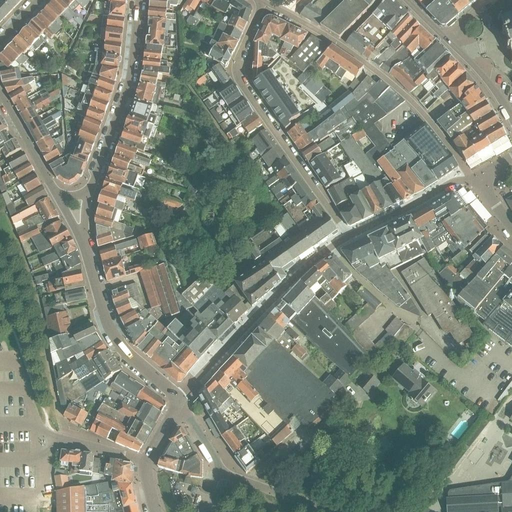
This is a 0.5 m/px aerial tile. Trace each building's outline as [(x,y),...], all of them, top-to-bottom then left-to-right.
[(18,0),(1,0),(1,1),(12,11),(20,2),(18,0)] [(54,0),(51,4),(62,16),(69,23),(73,19),(81,26),(84,22),(77,15),(74,13),(60,0),(54,0)] [(81,6),(74,0),(60,0),(74,13),(81,6)] [(91,2),(88,0),(74,0),(81,6),(84,9),(90,2),(91,2)] [(150,0),(150,9),(151,9),(167,11),(170,11),(171,6),(177,7),(177,5),(180,6),(183,1),(178,1),(170,0),(150,0)] [(188,0),(183,9),(189,12),(190,9),(195,12),(202,0),(203,1),(202,3),(209,6),(213,0),(188,0)] [(233,8),(237,0),(215,0),(211,8),(226,15),(230,6),(233,8)] [(239,0),(237,0),(233,8),(241,13),(238,20),(247,24),(253,11),(251,7),(239,0)] [(285,0),(280,5),(300,16),(315,0),(285,0)] [(315,0),(300,16),(303,17),(319,0),(343,0),(345,2),(348,0),(351,4),(354,0),(315,0)] [(378,0),(354,0),(351,4),(348,0),(345,2),(343,0),(319,0),(303,17),(320,27),(340,39),(378,0)] [(375,51),(391,33),(408,15),(392,0),(388,0),(373,16),(357,32),(354,33),(346,44),(363,57),(368,61),(376,51),(375,51)] [(428,0),(422,6),(427,12),(440,0),(428,0)] [(440,0),(427,12),(441,27),(446,27),(458,16),(459,16),(458,16),(448,2),(449,0),(440,0)] [(470,6),(465,0),(449,0),(448,2),(458,16),(470,6)] [(12,11),(1,1),(0,1),(0,16),(3,20),(12,11)] [(62,16),(51,4),(44,12),(60,27),(63,24),(58,19),(62,16)] [(127,6),(105,4),(105,10),(111,11),(110,17),(109,17),(125,19),(127,6)] [(150,9),(149,19),(151,19),(167,21),(176,22),(176,16),(167,15),(167,11),(151,9),(150,9)] [(511,10),(511,11),(511,12),(511,14),(503,17),(502,14),(500,15),(500,18),(498,19),(498,21),(501,20),(505,32),(502,33),(503,36),(506,35),(509,47),(507,48),(507,50),(510,50),(511,55),(511,61),(511,62),(511,64),(511,10)] [(44,12),(37,19),(55,36),(62,29),(60,27),(44,12)] [(190,15),(186,22),(188,25),(194,28),(199,21),(190,15)] [(391,33),(375,51),(376,51),(368,61),(373,64),(415,22),(409,16),(408,15),(391,33)] [(125,19),(109,17),(103,17),(102,29),(107,29),(123,31),(125,19)] [(238,20),(232,17),(231,20),(225,17),(223,21),(220,20),(219,22),(222,23),(226,26),(243,34),(247,24),(238,20)] [(265,22),(255,44),(263,44),(275,53),(278,46),(269,42),(271,37),(273,36),(281,39),(287,25),(273,18),(265,22)] [(55,36),(37,19),(28,28),(40,38),(44,34),(51,41),(55,36)] [(151,19),(149,19),(147,32),(168,35),(168,32),(166,32),(167,21),(151,19)] [(415,22),(373,64),(379,69),(402,47),(420,28),(415,22)] [(209,35),(207,37),(214,41),(213,42),(234,53),(239,42),(243,34),(226,26),(222,23),(215,38),(209,35)] [(287,25),(281,39),(280,41),(285,43),(280,54),(283,56),(286,51),(296,29),(287,25)] [(40,38),(28,28),(28,27),(20,37),(32,48),(36,52),(44,43),(40,38)] [(433,40),(420,28),(402,47),(379,69),(389,75),(395,67),(410,59),(419,49),(421,50),(433,40)] [(106,38),(106,43),(122,45),(123,31),(107,29),(106,38)] [(286,51),(283,56),(288,58),(293,47),(298,49),(303,41),(304,42),(307,35),(296,29),(286,51)] [(201,31),(198,39),(210,45),(207,50),(206,51),(204,54),(204,56),(209,59),(214,62),(220,66),(224,72),(226,72),(225,71),(225,69),(226,69),(227,68),(232,57),(234,53),(213,42),(214,41),(207,37),(209,35),(201,31)] [(168,35),(147,32),(146,46),(164,48),(165,37),(168,37),(168,35)] [(32,48),(20,37),(13,44),(24,55),(32,48)] [(316,65),(332,47),(332,46),(330,48),(312,37),(289,61),(303,73),(306,70),(312,63),(313,63),(316,65)] [(395,67),(389,75),(397,80),(410,94),(418,88),(412,81),(422,72),(428,78),(433,72),(434,73),(450,56),(436,41),(435,42),(433,40),(421,50),(419,49),(410,59),(395,67)] [(122,45),(106,43),(105,52),(101,51),(95,50),(95,53),(103,54),(121,57),(122,45)] [(13,44),(4,52),(16,63),(20,67),(22,65),(23,67),(29,60),(24,55),(13,44)] [(253,74),(252,83),(261,77),(262,66),(262,58),(272,59),(277,55),(275,53),(263,44),(255,44),(253,65),(253,74)] [(145,52),(144,60),(161,62),(162,62),(164,48),(146,46),(145,52)] [(347,57),(332,47),(316,65),(313,63),(312,63),(322,72),(324,68),(335,75),(340,68),(347,57)] [(16,63),(4,52),(0,56),(0,61),(1,63),(8,69),(9,72),(16,71),(12,67),(16,63)] [(97,59),(96,67),(118,70),(121,57),(103,54),(102,60),(97,59)] [(451,56),(450,56),(434,73),(433,72),(428,78),(422,72),(412,81),(418,88),(421,85),(428,93),(435,87),(458,66),(450,57),(451,56)] [(363,68),(347,57),(340,68),(335,75),(341,80),(346,72),(356,79),(363,68)] [(143,68),(142,72),(163,75),(170,76),(170,70),(167,69),(167,63),(161,62),(144,60),(143,68)] [(220,66),(214,62),(208,66),(211,71),(223,88),(232,82),(226,72),(224,72),(220,66)] [(8,69),(1,63),(0,64),(0,72),(0,73),(2,84),(21,80),(20,70),(16,71),(9,72),(8,69)] [(458,66),(435,87),(439,91),(433,96),(438,100),(449,91),(448,90),(466,75),(458,66)] [(93,75),(101,78),(115,83),(119,70),(118,70),(96,67),(93,75)] [(306,70),(303,73),(304,73),(297,80),(302,84),(311,75),(310,74),(307,71),(306,70)] [(163,75),(142,72),(142,73),(140,84),(162,89),(165,90),(166,85),(161,84),(163,75)] [(261,77),(252,83),(253,84),(259,93),(275,81),(268,72),(261,77)] [(448,90),(449,91),(460,104),(461,105),(450,112),(437,123),(446,134),(461,121),(460,119),(464,115),(473,109),(486,102),(476,86),(466,74),(466,75),(448,90)] [(40,78),(42,86),(53,83),(51,75),(40,78)] [(91,81),(89,85),(113,94),(115,83),(101,78),(93,75),(91,81)] [(204,77),(196,83),(200,87),(207,81),(204,77)] [(21,80),(2,84),(10,96),(9,96),(15,106),(28,99),(25,94),(32,90),(29,85),(35,82),(33,78),(21,80)] [(315,96),(323,87),(314,78),(306,87),(315,96)] [(349,92),(329,109),(334,115),(345,107),(354,99),(358,103),(367,95),(375,85),(367,78),(352,96),(349,92)] [(345,107),(353,118),(362,131),(366,136),(383,158),(413,196),(426,190),(405,163),(393,149),(390,145),(389,144),(386,140),(381,134),(374,124),(387,115),(385,113),(381,109),(375,103),(390,88),(381,80),(375,85),(367,95),(358,103),(354,99),(345,107)] [(275,81),(259,93),(265,101),(281,90),(275,81)] [(223,88),(214,95),(220,103),(238,90),(232,82),(223,88)] [(140,84),(136,101),(152,105),(154,106),(157,107),(159,98),(162,89),(140,84)] [(113,94),(89,85),(85,95),(109,104),(113,94)] [(390,88),(375,103),(381,109),(397,95),(390,88)] [(59,90),(49,95),(51,98),(59,93),(59,90)] [(238,90),(220,103),(225,111),(243,98),(238,90)] [(281,90),(265,101),(271,110),(288,99),(281,90)] [(331,94),(327,90),(318,99),(322,103),(331,94)] [(44,102),(20,115),(26,125),(39,118),(36,113),(52,104),(51,103),(60,99),(59,93),(51,98),(44,102)] [(85,96),(82,106),(105,114),(109,104),(85,95),(85,96)] [(405,102),(397,95),(381,109),(385,113),(387,115),(391,112),(405,102)] [(28,99),(15,106),(20,115),(44,102),(42,99),(31,104),(28,98),(28,99)] [(249,106),(243,98),(225,111),(230,118),(249,106)] [(294,107),(288,99),(271,110),(278,119),(294,107)] [(135,101),(129,118),(158,128),(165,109),(157,107),(154,106),(152,105),(136,101),(135,101)] [(214,107),(209,101),(205,104),(209,110),(214,107)] [(461,121),(446,134),(451,140),(467,129),(474,124),(474,125),(493,113),(486,102),(473,109),(464,115),(460,119),(461,121)] [(105,114),(82,106),(79,105),(77,110),(88,114),(86,119),(101,124),(105,114)] [(255,115),(249,106),(230,118),(237,129),(242,125),(246,122),(246,121),(255,115)] [(300,116),(294,107),(278,119),(286,130),(291,127),(289,124),(300,116)] [(312,132),(306,136),(302,139),(302,140),(295,144),(301,152),(319,140),(320,142),(334,133),(340,143),(360,130),(353,118),(345,107),(334,115),(324,123),(316,130),(312,132)] [(215,109),(210,112),(214,118),(219,115),(215,109)] [(334,115),(329,109),(319,117),(324,123),(334,115)] [(39,118),(26,125),(31,135),(44,127),(61,117),(61,111),(42,122),(39,118)] [(500,125),(493,113),(474,125),(481,136),(477,139),(478,139),(482,137),(500,125)] [(0,153),(2,152),(6,159),(22,151),(20,148),(20,147),(18,144),(16,140),(14,141),(15,141),(12,143),(12,142),(10,139),(11,139),(10,138),(8,135),(8,134),(7,134),(7,132),(9,131),(8,129),(8,128),(6,125),(5,124),(2,126),(0,122),(0,117),(1,117),(1,116),(0,114),(0,153)] [(223,121),(219,115),(214,118),(219,124),(223,121)] [(246,122),(242,125),(249,135),(263,126),(255,115),(246,121),(246,122)] [(158,128),(129,118),(124,131),(125,132),(149,141),(149,140),(150,141),(153,142),(158,128)] [(101,124),(86,119),(86,120),(84,125),(81,124),(80,128),(83,129),(98,134),(101,124)] [(302,139),(306,136),(303,131),(312,125),(306,119),(294,127),(295,129),(288,134),(295,144),(302,140),(302,139)] [(44,127),(31,135),(37,145),(50,137),(47,131),(58,125),(55,120),(44,127)] [(229,129),(225,122),(220,126),(224,132),(229,129)] [(403,142),(409,149),(426,167),(438,182),(440,181),(459,167),(448,152),(426,124),(403,142)] [(506,137),(500,125),(482,137),(490,148),(491,147),(506,137)] [(478,139),(477,139),(471,128),(464,133),(471,143),(469,144),(477,156),(490,148),(482,137),(478,139)] [(98,134),(83,129),(80,136),(76,135),(75,137),(80,139),(95,145),(98,134)] [(239,135),(235,130),(229,135),(232,139),(239,135)] [(256,137),(252,140),(253,142),(258,149),(256,151),(260,155),(265,151),(267,154),(277,146),(265,131),(257,137),(256,137)] [(362,131),(351,137),(355,143),(366,136),(362,131)] [(149,141),(125,132),(120,145),(138,151),(144,154),(149,141)] [(50,137),(37,145),(42,154),(60,145),(64,143),(63,136),(55,140),(52,141),(50,137)] [(383,158),(366,136),(355,143),(374,167),(376,169),(382,177),(386,174),(377,163),(383,158)] [(469,144),(464,136),(453,144),(466,163),(477,156),(469,144)] [(355,143),(351,137),(340,144),(350,160),(351,160),(353,163),(359,169),(360,173),(383,212),(393,207),(383,190),(379,183),(384,179),(382,177),(376,169),(374,167),(355,143)] [(327,152),(336,147),(330,138),(317,147),(315,145),(302,154),(309,164),(323,156),(322,155),(327,152)] [(80,139),(73,158),(87,164),(95,145),(80,139)] [(403,142),(393,149),(405,163),(426,190),(438,182),(426,167),(409,149),(403,142)] [(65,154),(60,145),(42,154),(47,164),(61,157),(65,154)] [(120,145),(116,156),(131,162),(149,168),(152,161),(136,156),(138,151),(120,145)] [(265,151),(260,155),(262,158),(270,169),(271,169),(278,164),(285,158),(277,147),(277,146),(267,154),(265,151)] [(315,173),(333,161),(327,152),(322,155),(323,156),(309,164),(315,173)] [(6,176),(29,163),(28,162),(29,162),(23,153),(8,161),(11,167),(4,171),(6,176)] [(65,158),(62,160),(65,167),(67,166),(69,168),(84,174),(87,164),(73,158),(69,156),(65,158)] [(131,162),(116,156),(115,156),(112,166),(130,173),(138,176),(142,177),(144,171),(130,166),(131,162)] [(164,166),(166,159),(155,157),(154,163),(164,166)] [(277,176),(291,166),(285,158),(278,164),(271,169),(270,169),(267,171),(270,175),(274,172),(277,176)] [(413,196),(383,158),(377,163),(386,174),(382,177),(384,179),(386,178),(391,185),(403,202),(413,196)] [(65,167),(62,160),(50,167),(53,174),(65,167)] [(320,181),(338,169),(333,161),(315,173),(320,181)] [(3,178),(0,179),(0,189),(1,193),(8,190),(6,185),(17,178),(19,181),(35,173),(29,163),(6,176),(3,178)] [(359,169),(353,163),(344,167),(351,178),(353,177),(374,216),(383,212),(360,173),(359,169)] [(65,167),(53,174),(56,180),(58,179),(63,183),(70,186),(77,182),(80,177),(82,177),(84,174),(69,168),(67,166),(65,167)] [(134,189),(138,176),(130,173),(112,166),(108,175),(107,180),(123,185),(125,186),(127,186),(134,189)] [(282,184),(296,173),(291,166),(277,176),(266,184),(269,188),(280,180),(282,184)] [(326,189),(345,178),(338,169),(320,181),(326,189)] [(302,181),(296,173),(282,184),(272,191),(276,197),(286,189),(288,192),(293,188),(302,181)] [(28,195),(43,187),(35,175),(20,183),(16,185),(17,188),(22,185),(28,195)] [(353,177),(351,178),(328,192),(335,207),(347,225),(348,226),(348,227),(350,227),(351,228),(374,216),(353,177)] [(386,178),(384,179),(379,183),(383,190),(393,207),(403,202),(391,185),(386,178)] [(123,185),(107,180),(103,191),(119,197),(135,203),(139,204),(142,196),(122,189),(123,185)] [(310,192),(302,181),(293,188),(301,198),(310,192)] [(190,184),(187,193),(194,196),(202,188),(190,184)] [(43,187),(28,195),(23,198),(29,208),(48,197),(43,187)] [(306,209),(301,202),(296,196),(297,196),(293,190),(279,201),(288,214),(313,249),(328,238),(322,232),(320,233),(315,227),(313,228),(301,212),(306,209)] [(119,197),(103,191),(98,204),(101,205),(118,211),(122,212),(125,205),(117,202),(119,197)] [(7,192),(2,195),(7,207),(11,205),(12,204),(8,193),(7,192)] [(303,201),(301,202),(306,209),(317,201),(310,192),(301,198),(303,201)] [(453,193),(430,207),(437,219),(434,220),(439,230),(444,227),(443,225),(465,210),(465,209),(453,193)] [(18,235),(48,222),(60,218),(49,199),(11,219),(14,225),(18,235)] [(177,204),(162,199),(160,204),(176,208),(177,204)] [(486,222),(493,216),(478,199),(471,205),(486,222)] [(317,201),(306,209),(301,212),(313,228),(315,227),(320,233),(322,232),(328,238),(332,236),(334,237),(338,234),(338,231),(328,217),(317,201)] [(17,214),(12,204),(11,205),(7,207),(11,217),(17,214)] [(96,216),(96,225),(134,237),(134,236),(132,236),(134,229),(126,226),(114,222),(118,211),(101,205),(97,217),(96,216)] [(437,219),(430,207),(412,218),(411,218),(420,235),(426,231),(429,236),(439,230),(434,220),(437,219)] [(440,255),(448,248),(456,257),(484,231),(465,210),(443,225),(444,227),(439,230),(429,236),(429,237),(426,239),(434,251),(436,250),(440,255)] [(313,249),(288,214),(278,221),(292,241),(284,246),(295,261),(313,249)] [(411,218),(389,229),(405,262),(425,251),(428,255),(434,251),(426,239),(429,237),(429,236),(426,231),(420,235),(411,218)] [(48,222),(18,235),(21,243),(22,243),(39,236),(44,246),(38,249),(40,254),(53,249),(54,248),(71,239),(62,221),(50,228),(48,222)] [(134,237),(96,225),(95,225),(97,237),(98,248),(126,240),(134,237)] [(295,261),(284,246),(280,240),(270,226),(266,230),(261,233),(252,239),(260,249),(283,282),(287,278),(282,270),(286,267),(295,261)] [(405,262),(389,229),(368,239),(382,270),(387,267),(389,271),(405,262)] [(452,261),(452,262),(456,267),(467,257),(466,257),(469,254),(474,258),(492,239),(484,231),(456,257),(452,261)] [(103,263),(118,258),(117,253),(140,245),(141,251),(157,247),(153,235),(115,247),(100,251),(103,263)] [(71,239),(54,248),(57,253),(41,260),(45,268),(45,267),(51,265),(52,264),(63,259),(76,252),(78,252),(71,239)] [(260,249),(252,239),(244,245),(255,262),(257,261),(253,254),(260,249)] [(382,270),(368,239),(341,252),(351,266),(352,267),(360,276),(372,285),(380,293),(399,309),(421,318),(423,317),(411,299),(399,284),(389,271),(387,267),(382,270)] [(504,249),(492,239),(461,272),(457,276),(449,267),(440,276),(452,293),(462,283),(458,279),(460,277),(470,286),(504,249)] [(31,255),(35,250),(30,245),(26,250),(31,255)] [(283,282),(260,249),(253,254),(257,261),(263,257),(265,261),(266,262),(260,266),(275,288),(283,282)] [(511,255),(504,249),(470,286),(467,289),(457,299),(469,308),(466,312),(470,318),(474,313),(511,267),(511,255)] [(63,259),(52,264),(59,277),(60,276),(63,275),(80,266),(81,266),(78,259),(80,258),(76,252),(63,259)] [(334,255),(324,262),(337,277),(330,284),(339,294),(347,287),(344,284),(353,276),(334,255)] [(121,257),(118,258),(103,263),(108,283),(131,276),(140,273),(144,271),(142,265),(129,269),(130,272),(125,273),(121,257)] [(401,274),(428,317),(433,314),(444,330),(446,334),(450,332),(458,344),(472,336),(424,260),(401,274)] [(337,277),(324,262),(315,269),(323,278),(317,283),(332,301),(337,296),(339,294),(330,284),(337,277)] [(167,264),(144,271),(140,273),(142,281),(151,278),(160,306),(163,319),(165,318),(165,319),(182,313),(182,312),(187,310),(192,308),(181,297),(175,290),(167,264)] [(51,265),(45,267),(48,273),(54,271),(51,265)] [(451,265),(449,267),(457,276),(461,272),(457,269),(456,270),(451,265)] [(48,285),(45,285),(46,289),(47,289),(57,287),(57,288),(66,286),(65,284),(72,282),(72,281),(83,279),(82,272),(80,266),(63,275),(64,279),(60,280),(54,281),(54,282),(48,283),(48,285)] [(275,288),(260,266),(235,283),(252,308),(275,288)] [(511,267),(474,313),(486,322),(483,325),(493,333),(511,347),(511,267)] [(323,278),(315,269),(301,282),(316,298),(320,302),(325,308),(329,312),(336,306),(332,301),(317,283),(323,278)] [(210,270),(181,297),(192,308),(197,314),(199,316),(200,317),(213,305),(233,325),(238,320),(249,311),(235,296),(210,270)] [(51,273),(35,278),(37,286),(44,285),(43,282),(54,279),(52,273),(51,273)] [(151,278),(142,281),(151,309),(160,306),(151,278)] [(85,289),(83,279),(72,281),(72,282),(65,284),(66,286),(57,288),(57,287),(47,289),(48,294),(50,294),(57,292),(62,291),(62,294),(85,289)] [(301,282),(282,303),(283,304),(277,310),(290,323),(291,324),(302,335),(340,370),(350,378),(351,377),(353,380),(369,363),(367,361),(369,358),(366,354),(363,350),(360,346),(357,343),(353,339),(350,336),(343,327),(329,312),(325,308),(320,302),(316,298),(301,282)] [(137,284),(126,287),(130,300),(131,301),(139,309),(151,318),(159,325),(160,323),(159,322),(160,320),(163,319),(160,306),(151,309),(146,311),(142,306),(143,305),(137,284)] [(130,300),(126,287),(117,290),(110,292),(112,297),(115,307),(131,301),(130,300)] [(367,304),(376,311),(382,304),(363,287),(357,294),(367,304)] [(55,296),(57,307),(63,306),(67,305),(87,301),(87,297),(85,289),(62,294),(55,296)] [(131,301),(115,307),(116,308),(119,317),(120,319),(121,319),(133,314),(134,313),(135,311),(136,311),(136,310),(137,310),(138,310),(139,309),(131,301)] [(367,304),(363,308),(372,316),(377,312),(376,311),(367,304)] [(199,316),(197,314),(194,317),(195,317),(206,328),(210,331),(209,332),(218,341),(233,325),(213,305),(200,317),(199,316)] [(65,313),(63,306),(57,307),(44,310),(46,317),(47,325),(70,320),(68,312),(65,313)] [(197,314),(192,308),(190,311),(189,312),(194,317),(197,314)] [(372,316),(363,308),(359,312),(368,320),(372,316)] [(151,318),(139,309),(138,310),(137,310),(136,310),(136,311),(135,311),(134,313),(133,314),(121,319),(126,329),(125,330),(126,331),(147,320),(148,321),(151,318)] [(290,323),(277,310),(269,319),(294,343),(300,337),(290,328),(289,329),(287,327),(290,323)] [(359,312),(355,316),(363,324),(368,320),(359,312)] [(160,323),(159,325),(156,330),(167,340),(178,350),(183,345),(199,362),(217,342),(196,320),(189,314),(184,318),(183,316),(177,322),(176,322),(168,330),(160,323)] [(363,324),(355,316),(343,327),(350,336),(359,328),(363,324)] [(159,325),(151,318),(148,321),(147,320),(126,331),(131,340),(136,347),(154,328),(156,330),(159,325)] [(269,318),(260,329),(290,355),(293,353),(301,361),(307,354),(298,344),(297,345),(294,343),(269,319),(269,318)] [(401,330),(405,326),(396,318),(392,322),(401,330)] [(70,320),(47,325),(49,341),(50,340),(73,334),(77,332),(75,329),(73,330),(70,320)] [(401,330),(392,322),(389,327),(397,334),(401,330)] [(405,326),(401,330),(397,334),(393,339),(395,341),(401,347),(415,332),(410,328),(406,324),(405,326)] [(73,334),(50,340),(51,354),(63,349),(64,351),(78,344),(78,342),(97,335),(92,325),(77,332),(73,334)] [(397,334),(389,327),(385,331),(388,333),(393,339),(397,334)] [(167,340),(156,330),(154,328),(136,347),(151,360),(167,340)] [(362,332),(359,328),(350,336),(353,339),(362,332)] [(290,355),(260,329),(253,336),(233,358),(242,367),(239,370),(246,378),(243,380),(254,392),(293,432),(301,425),(308,433),(342,404),(335,395),(323,384),(290,355)] [(362,332),(353,339),(357,343),(365,335),(362,332)] [(388,333),(384,337),(391,345),(395,341),(393,339),(388,333)] [(63,349),(51,354),(51,355),(54,368),(67,362),(68,361),(67,361),(82,353),(84,353),(101,342),(97,335),(78,342),(78,344),(64,351),(63,349)] [(368,339),(365,335),(357,343),(360,346),(368,339)] [(391,345),(384,337),(380,341),(387,349),(391,345)] [(372,342),(368,339),(360,346),(363,350),(372,342)] [(178,350),(167,340),(151,360),(164,371),(163,371),(178,383),(181,383),(187,376),(199,362),(183,345),(178,350)] [(387,349),(380,341),(376,345),(383,353),(387,349)] [(67,362),(54,368),(55,373),(57,384),(107,351),(101,342),(84,353),(82,353),(85,357),(77,362),(71,365),(69,367),(67,362)] [(375,346),(372,342),(363,350),(366,354),(375,346)] [(376,345),(375,346),(366,354),(373,362),(383,353),(376,345)] [(107,351),(57,384),(63,410),(71,403),(82,397),(94,389),(96,387),(102,384),(121,372),(107,351)] [(242,367),(233,358),(220,372),(242,395),(240,398),(244,402),(254,392),(243,380),(246,378),(239,370),(242,367)] [(422,409),(436,392),(404,364),(392,379),(409,394),(407,396),(422,409)] [(352,381),(350,378),(340,370),(333,378),(331,375),(323,384),(335,395),(344,387),(344,388),(352,381)] [(220,372),(213,380),(241,410),(270,440),(271,441),(277,447),(293,432),(254,392),(244,402),(240,398),(242,395),(220,372)] [(124,390),(162,413),(166,407),(166,404),(144,388),(121,373),(114,384),(118,386),(120,388),(124,390)] [(369,396),(380,383),(368,373),(357,386),(369,396)] [(213,380),(205,388),(220,413),(222,416),(231,407),(237,413),(241,410),(213,380)] [(96,387),(94,389),(100,392),(104,394),(108,387),(102,384),(96,387)] [(220,413),(205,388),(198,396),(211,418),(220,413)] [(100,392),(94,389),(82,397),(94,404),(100,392)] [(344,402),(349,397),(343,389),(337,394),(344,402)] [(124,390),(117,401),(156,423),(162,413),(124,390)] [(107,396),(103,403),(152,431),(156,423),(117,401),(107,396)] [(71,403),(63,410),(62,410),(64,417),(64,418),(82,427),(88,415),(81,411),(82,409),(71,403)] [(152,431),(103,403),(98,413),(99,414),(128,429),(125,436),(143,446),(152,431)] [(220,413),(211,418),(222,436),(231,431),(222,416),(220,413)] [(128,429),(99,414),(90,431),(107,440),(113,429),(121,434),(115,444),(126,449),(138,453),(143,446),(125,436),(128,429)] [(449,493),(448,493),(448,494),(449,504),(448,511),(493,511),(498,511),(498,508),(501,507),(502,507),(503,507),(503,508),(502,511),(511,511),(511,417),(511,420),(511,476),(509,482),(508,482),(507,482),(501,483),(471,488),(452,491),(451,491),(450,491),(450,492),(449,492),(449,493)] [(192,471),(202,474),(202,464),(187,438),(188,438),(183,430),(182,428),(177,428),(176,430),(177,430),(171,441),(176,444),(192,470),(192,471)] [(231,431),(222,436),(222,437),(232,450),(235,456),(244,449),(240,443),(245,440),(235,428),(231,431)] [(176,444),(171,441),(161,458),(162,458),(184,465),(189,467),(192,470),(176,444)] [(236,457),(234,458),(235,459),(246,474),(261,462),(257,457),(255,454),(251,448),(250,447),(249,446),(244,449),(235,456),(236,457)] [(267,447),(262,452),(266,457),(272,451),(267,447)] [(62,452),(61,466),(68,467),(68,463),(73,464),(72,467),(71,475),(74,474),(79,475),(82,454),(62,452)] [(94,456),(82,454),(79,475),(92,476),(93,469),(94,459),(94,456)] [(184,465),(162,458),(161,460),(160,463),(159,468),(187,476),(186,479),(191,480),(191,478),(202,480),(202,474),(192,471),(192,470),(189,467),(184,465)] [(101,468),(133,473),(135,467),(132,464),(120,462),(111,461),(111,463),(102,462),(101,468)] [(101,470),(99,470),(93,469),(95,469),(94,474),(113,477),(112,482),(132,485),(133,473),(101,468),(101,470)] [(57,492),(70,490),(67,476),(54,477),(57,492)] [(70,490),(57,492),(57,511),(138,511),(132,485),(112,482),(70,490)]
